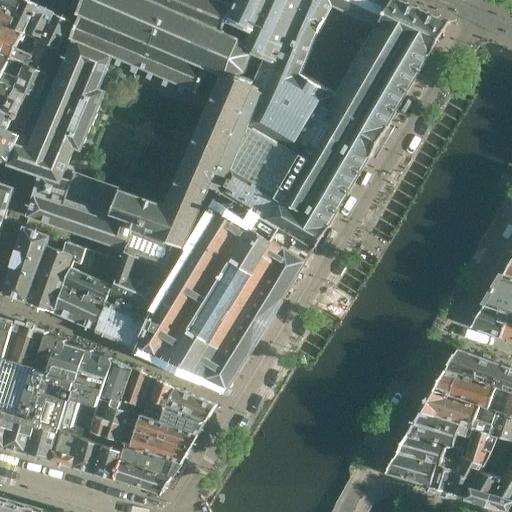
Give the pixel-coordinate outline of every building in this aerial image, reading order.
[(26,0),(25,0),(0,0),(0,4),(20,14),(26,0)] [(27,34),(29,30),(39,6),(26,0),(20,14),(14,28),(25,33),(27,34)] [(222,36),(233,12),(205,0),(72,0),(84,5),(68,41),(75,44),(112,60),(118,62),(116,68),(120,69),(122,64),(134,69),(132,74),(135,76),(137,77),(139,71),(150,76),(147,81),(151,83),(153,77),(165,82),(163,88),(167,89),(169,84),(180,89),(178,94),(182,96),(184,91),(196,96),(206,74),(228,84),(243,77),(249,62),(246,46),(222,36)] [(401,105),(402,103),(401,103),(406,94),(407,95),(408,93),(407,92),(412,84),(412,85),(414,83),(413,82),(418,74),(418,75),(419,73),(419,72),(424,64),(424,65),(425,63),(425,62),(429,54),(431,55),(434,50),(432,49),(436,43),(437,44),(439,41),(437,41),(442,33),(443,34),(445,31),(443,30),(447,25),(448,26),(450,23),(449,22),(447,21),(447,22),(439,18),(439,17),(437,16),(437,17),(429,13),(429,12),(427,11),(427,12),(419,9),(419,8),(417,7),(417,8),(409,4),(409,3),(407,2),(407,3),(400,0),(235,0),(231,11),(233,12),(227,25),(254,36),(247,52),(248,55),(267,64),(257,86),(266,91),(249,131),(252,133),(253,134),(255,129),(302,157),(280,195),(244,174),(252,156),(240,151),(223,191),(224,192),(236,199),(263,216),(282,227),(317,248),(319,244),(317,244),(322,237),(323,237),(324,235),(323,234),(327,227),(328,228),(331,223),(330,222),(335,214),(336,215),(337,213),(336,212),(341,204),(341,205),(342,203),(346,195),(347,195),(348,194),(347,193),(352,185),(353,185),(354,183),(353,183),(358,175),(359,176),(360,174),(359,174),(363,166),(364,166),(365,165),(364,164),(369,157),(370,157),(373,152),(372,151),(375,145),(377,146),(378,144),(377,143),(380,138),(381,136),(382,137),(384,134),(382,134),(386,128),(387,129),(390,123),(389,122),(394,114),(395,115),(396,113),(395,113),(400,104),(401,105)] [(20,14),(0,4),(0,21),(14,28),(20,14)] [(44,41),(56,14),(39,6),(29,30),(39,34),(37,38),(42,40),(44,41)] [(60,49),(72,21),(56,14),(44,41),(60,49)] [(18,49),(25,33),(14,28),(0,21),(0,50),(14,57),(28,63),(50,73),(60,49),(44,41),(42,40),(35,57),(18,49)] [(168,205),(76,173),(74,166),(68,164),(76,145),(82,148),(92,125),(97,114),(96,113),(106,91),(100,88),(112,60),(75,44),(33,139),(22,135),(28,122),(5,111),(0,108),(0,157),(33,169),(43,172),(36,195),(30,216),(127,250),(135,229),(186,247),(193,231),(212,186),(223,191),(240,151),(243,145),(246,147),(252,133),(249,131),(266,91),(257,86),(239,79),(228,84),(222,81),(168,205)] [(7,72),(14,57),(0,50),(0,79),(39,97),(50,73),(28,63),(21,79),(7,72)] [(163,88),(165,82),(153,77),(151,83),(147,81),(150,76),(139,71),(137,77),(135,76),(134,79),(135,82),(159,92),(162,91),(163,88)] [(0,87),(5,90),(4,94),(11,97),(5,111),(28,122),(39,97),(0,79),(0,87)] [(0,237),(15,188),(0,182),(0,237)] [(283,299),(299,273),(308,260),(274,240),(282,227),(263,216),(255,228),(228,211),(236,199),(224,192),(223,191),(212,186),(193,231),(203,237),(181,272),(168,292),(159,307),(157,313),(143,349),(229,388),(254,348),(255,349),(285,300),(283,299)] [(28,301),(48,245),(51,235),(27,226),(19,250),(15,264),(15,265),(6,293),(28,301)] [(168,292),(130,277),(138,255),(181,272),(203,237),(193,231),(186,247),(135,229),(127,250),(128,250),(115,286),(112,293),(157,313),(159,307),(168,292)] [(57,311),(81,246),(68,241),(64,251),(48,245),(28,301),(57,311)] [(99,329),(112,293),(115,286),(78,272),(87,248),(81,246),(57,311),(99,329)] [(511,275),(506,273),(487,305),(511,313),(511,275)] [(143,349),(157,313),(112,293),(99,329),(143,349)] [(502,336),(511,314),(511,313),(487,305),(483,302),(479,309),(483,311),(474,326),(502,336)] [(511,340),(511,314),(502,336),(511,340)] [(2,369),(19,321),(17,322),(0,316),(0,442),(30,452),(52,458),(62,425),(79,430),(78,435),(84,437),(89,439),(93,425),(98,410),(104,395),(115,361),(114,360),(112,357),(104,355),(95,353),(95,352),(93,350),(79,345),(79,346),(69,343),(69,342),(67,340),(63,338),(63,339),(48,334),(32,380),(2,369)] [(32,380),(48,334),(49,332),(19,321),(2,369),(32,380)] [(492,386),(504,365),(490,360),(491,356),(484,353),(482,357),(461,349),(455,360),(450,358),(445,367),(449,370),(492,386)] [(121,401),(134,368),(115,361),(104,395),(108,396),(121,401)] [(511,393),(511,368),(504,365),(492,386),(511,393)] [(511,393),(492,386),(449,370),(445,367),(441,374),(445,376),(437,390),(474,404),(488,409),(511,418),(511,393)] [(140,409),(153,376),(134,368),(121,401),(134,407),(140,409)] [(209,419),(171,403),(177,387),(160,380),(153,376),(140,409),(144,410),(201,433),(209,419)] [(218,405),(177,387),(171,403),(209,419),(218,405)] [(485,417),(471,412),(474,404),(437,390),(429,404),(425,401),(421,409),(425,411),(504,436),(503,436),(511,440),(511,418),(488,409),(485,417)] [(134,407),(121,401),(108,396),(103,412),(129,422),(134,407)] [(495,455),(503,436),(504,436),(425,411),(421,409),(415,417),(420,420),(412,433),(453,446),(456,438),(469,442),(466,450),(460,448),(459,453),(465,455),(484,470),(485,470),(495,455)] [(192,447),(138,425),(129,422),(103,412),(98,410),(93,425),(126,438),(128,432),(140,437),(138,443),(184,461),(192,447)] [(201,433),(144,410),(138,425),(192,447),(201,433)] [(75,464),(84,437),(78,435),(79,430),(62,425),(52,458),(75,464)] [(138,443),(126,438),(93,425),(89,439),(106,444),(127,451),(125,458),(175,474),(184,461),(138,443)] [(449,458),(453,446),(412,433),(405,445),(400,443),(397,450),(401,452),(445,466),(462,471),(480,477),(484,470),(465,455),(462,463),(449,458)] [(97,471),(106,444),(89,439),(84,437),(75,464),(97,471)] [(119,477),(125,458),(127,451),(106,444),(97,471),(119,477)] [(433,485),(445,466),(401,452),(389,472),(397,474),(395,478),(405,481),(406,477),(433,485)] [(164,492),(175,474),(125,458),(119,477),(117,482),(154,493),(155,489),(164,492)] [(450,490),(462,471),(445,466),(433,485),(431,489),(438,491),(439,487),(450,490)] [(511,508),(511,466),(505,477),(506,477),(489,502),(511,509),(511,508)] [(506,477),(505,477),(485,470),(484,470),(480,477),(467,495),(466,500),(474,502),(475,498),(489,502),(506,477)] [(467,495),(480,477),(462,471),(450,490),(461,494),(460,498),(466,500),(467,495)] [(49,511),(0,497),(0,511),(49,511)]
